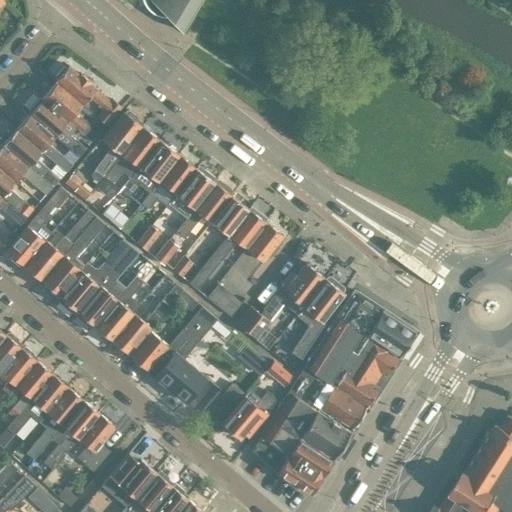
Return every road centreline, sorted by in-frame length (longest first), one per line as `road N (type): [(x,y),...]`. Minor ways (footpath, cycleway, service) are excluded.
road 1 (secondary): [(456,275),(316,181),(90,0)]
road 2 (residential): [(273,511),(0,278)]
road 3 (secondary): [(353,511),(466,335)]
